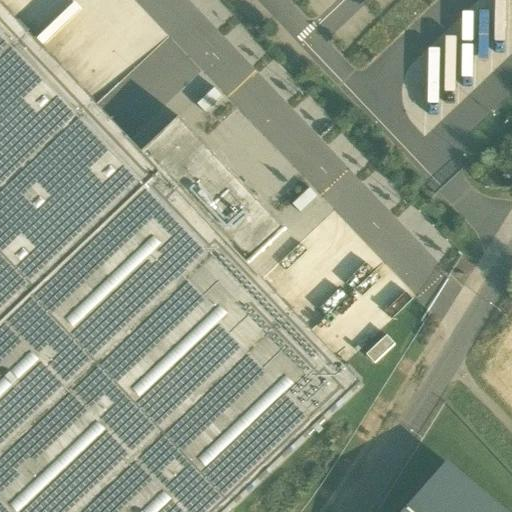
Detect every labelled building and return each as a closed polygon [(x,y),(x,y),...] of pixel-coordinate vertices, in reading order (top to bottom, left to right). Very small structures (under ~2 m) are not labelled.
[(142,154),(0,5),(0,511),(227,511),(361,385),(248,266),(142,154)] [(179,118),(142,154),(248,266),(286,230),(179,118)] [(386,336),(366,355),(374,364),(394,345),(386,336)] [(446,468),(497,511),(503,511),(448,465),(446,468)] [(497,511),(446,468),(408,511),(497,511)]
